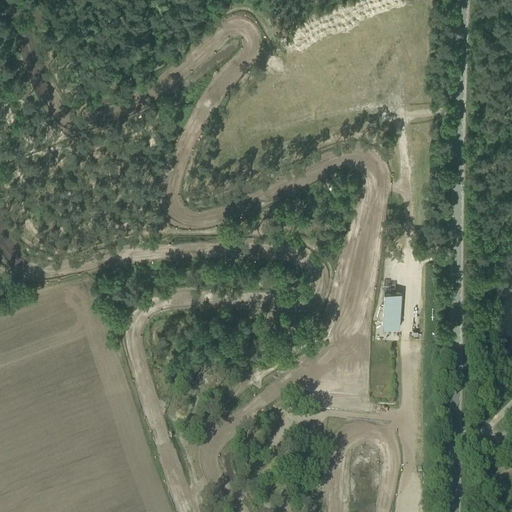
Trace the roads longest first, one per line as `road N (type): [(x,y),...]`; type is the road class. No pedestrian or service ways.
road 1 (unclassified): [(455,511),(463,0)]
road 2 (unknown): [(457,252),(431,251),(408,267),(395,511)]
